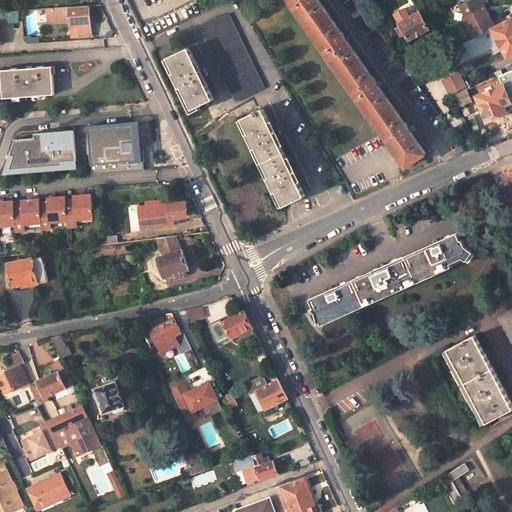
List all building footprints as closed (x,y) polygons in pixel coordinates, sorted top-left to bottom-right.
[(319,0),(293,0),(408,167),(427,154),(411,131),(378,85),(347,39),(319,0)] [(341,0),(412,100),(423,92),(358,0),(341,0)] [(466,20),(476,39),(497,28),(481,0),(477,0),(463,8),(468,19),(466,20)] [(89,5),(70,6),(47,8),(48,21),(71,19),(72,25),(78,25),(79,37),(91,36),(89,5)] [(430,30),(421,13),(401,24),(410,41),(430,30)] [(265,90),(228,15),(202,28),(238,103),(265,90)] [(509,59),(511,57),(511,19),(508,21),(476,39),(481,47),(490,42),(489,41),(497,38),(509,59)] [(197,62),(191,48),(169,59),(177,74),(173,75),(180,90),(184,89),(194,111),(216,100),(209,86),(212,84),(201,61),(197,62)] [(4,68),(6,97),(57,92),(54,64),(4,68)] [(476,86),(472,80),(467,82),(471,88),(476,86)] [(461,82),(448,87),(451,95),(465,89),(461,82)] [(505,87),(479,97),(488,121),(507,113),(505,106),(511,103),(505,87)] [(458,109),(473,102),(468,90),(451,97),(458,109)] [(264,109),(243,119),(251,133),(248,135),(256,150),(258,149),(272,176),(269,177),(276,193),(279,191),(286,205),(307,195),(301,182),(304,181),(291,156),(288,157),(283,146),(286,145),(274,121),(271,122),(264,109)] [(133,121),(87,125),(91,173),(142,169),(140,143),(135,143),(133,121)] [(75,159),(72,129),(59,130),(60,134),(52,135),(52,131),(35,132),(35,137),(17,138),(14,138),(9,152),(14,154),(8,169),(60,164),(60,161),(75,159)] [(75,167),(75,159),(60,161),(60,164),(8,169),(8,173),(75,167)] [(511,169),(511,170),(511,171),(499,178),(507,191),(511,188),(511,169)] [(76,221),(93,220),(91,192),(73,194),(74,202),(65,202),(67,222),(67,226),(67,227),(76,226),(76,221)] [(67,222),(65,202),(65,195),(48,196),(49,204),(39,205),(39,209),(40,216),(41,225),(41,230),(51,229),(50,224),(67,222)] [(23,226),(41,225),(40,216),(39,209),(39,205),(38,197),(21,198),(21,206),(13,207),(13,216),(14,227),(15,232),(23,231),(23,226)] [(0,228),(14,227),(13,216),(13,207),(12,199),(0,200),(0,228)] [(159,202),(147,203),(147,205),(138,206),(140,223),(186,218),(184,200),(159,203),(159,202)] [(460,240),(457,233),(308,296),(312,306),(310,308),(316,322),(463,259),(468,261),(473,252),(465,247),(462,240),(460,240)] [(158,257),(165,276),(175,273),(182,270),(189,268),(182,249),(181,249),(175,234),(156,236),(163,255),(158,257)] [(23,284),(23,288),(47,282),(42,257),(7,265),(12,286),(23,284)] [(189,320),(204,316),(201,305),(186,308),(189,320)] [(511,342),(511,308),(498,316),(511,342)] [(169,322),(157,328),(151,317),(151,316),(137,319),(150,346),(151,346),(152,348),(154,352),(163,348),(164,349),(179,341),(182,340),(178,332),(182,330),(174,311),(167,312),(169,322)] [(244,311),(223,321),(231,337),(242,331),(245,337),(255,332),(244,311)] [(182,330),(178,332),(182,340),(179,341),(183,348),(185,352),(193,347),(184,328),(182,330)] [(487,421),(511,408),(511,403),(476,334),(448,348),(487,421)] [(58,350),(62,358),(71,354),(67,345),(66,346),(60,335),(52,337),(58,350)] [(24,347),(18,351),(21,355),(23,359),(28,356),(24,347)] [(3,386),(6,393),(29,381),(21,365),(23,364),(22,363),(19,356),(10,361),(13,367),(0,373),(0,380),(1,382),(0,382),(0,387),(0,388),(3,386)] [(48,400),(46,396),(73,383),(66,368),(32,384),(41,403),(48,400)] [(264,413),(279,407),(276,401),(287,396),(273,369),(246,381),(259,410),(261,412),(263,413),(264,413)] [(182,376),(169,383),(184,415),(194,409),(219,397),(210,380),(189,391),(182,376)] [(116,381),(96,388),(104,412),(114,408),(114,411),(116,412),(123,409),(124,408),(123,405),(124,405),(116,381)] [(225,399),(231,410),(238,406),(233,395),(225,398),(225,399)] [(84,405),(60,416),(78,454),(102,443),(84,405)] [(194,409),(184,415),(187,421),(198,416),(194,409)] [(78,454),(60,416),(50,421),(61,445),(68,459),(78,454)] [(36,435),(28,438),(31,444),(24,446),(30,459),(61,445),(50,421),(39,425),(42,432),(36,435)] [(42,432),(39,425),(33,428),(36,435),(42,432)] [(22,441),(24,446),(31,444),(28,438),(22,441)] [(277,471),(273,460),(271,461),(265,463),(263,457),(261,451),(252,455),(251,452),(240,456),(250,484),(262,480),(261,477),(277,471)] [(203,453),(199,455),(205,469),(209,467),(203,453)] [(188,466),(183,467),(186,475),(205,469),(199,455),(185,459),(188,466)] [(467,494),(456,476),(468,469),(464,463),(448,473),(451,479),(461,497),(467,494)] [(25,505),(10,473),(5,464),(0,466),(0,507),(3,506),(10,503),(13,510),(25,505)] [(70,491),(61,473),(27,489),(37,511),(54,504),(52,499),(70,491)] [(310,493),(304,477),(281,486),(287,501),(310,493)] [(445,482),(456,501),(461,497),(451,479),(445,482)] [(72,495),(70,491),(52,499),(54,504),(72,495)] [(322,509),(319,503),(314,505),(310,493),(287,501),(291,511),(316,511),(317,511),(322,509)] [(237,511),(273,511),(268,497),(237,509),(237,511)] [(0,511),(8,511),(13,510),(10,503),(3,506),(0,507),(0,511)]
